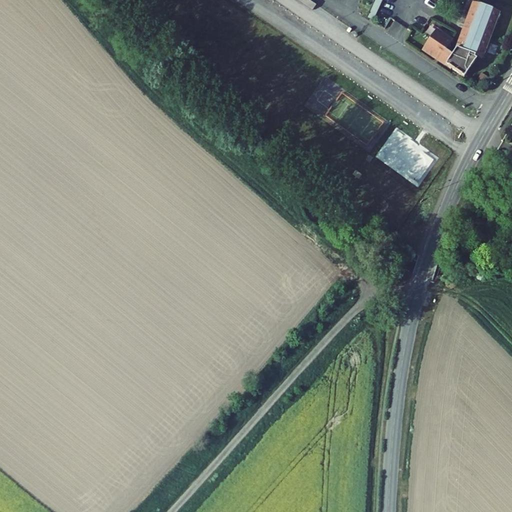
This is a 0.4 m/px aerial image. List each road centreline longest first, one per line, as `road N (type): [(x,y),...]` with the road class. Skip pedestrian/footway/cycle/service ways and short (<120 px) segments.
road 1 (tertiary): [(483,135),(435,237),(408,328),(388,511)]
road 2 (track): [(166,511),(374,285),(414,307)]
road 3 (residential): [(283,0),(483,135)]
